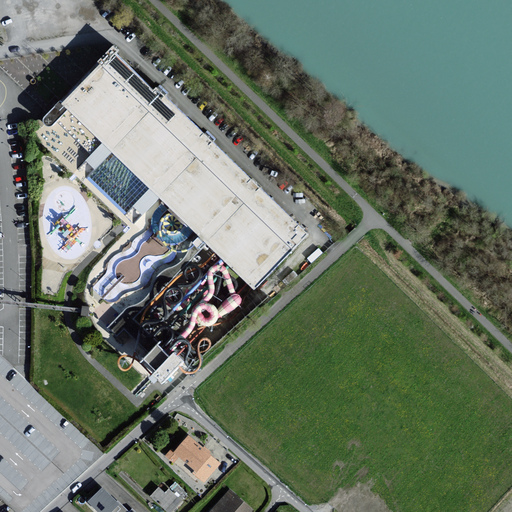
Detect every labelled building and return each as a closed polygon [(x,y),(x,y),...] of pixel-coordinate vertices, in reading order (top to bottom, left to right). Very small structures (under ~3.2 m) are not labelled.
[(83,134),(98,148),(78,169),(130,218),(149,197),(156,203),(162,209),(184,225),(192,229),(199,236),(204,244),(211,249),(215,254),(221,258),(224,261),(240,275),(242,279),(254,288),(306,234),(109,55),(80,86),(43,123),(43,125),(45,127),(46,128),(49,128),(62,114),(83,134)] [(136,302),(129,307),(135,313),(204,244),(199,236),(188,251),(185,258),(175,266),(163,271),(157,276),(154,282),(149,291),(145,298),(136,302)] [(135,313),(129,307),(108,327),(122,341),(133,331),(153,352),(146,359),(156,369),(151,374),(147,378),(154,384),(159,379),(163,384),(176,371),(190,358),(173,339),(166,346),(166,345),(163,342),(161,340),(160,339),(135,313)] [(219,464),(188,436),(174,452),(204,479),(219,464)] [(172,484),(182,496),(187,492),(177,479),(172,484)] [(159,488),(151,496),(168,511),(170,511),(181,501),(169,490),(165,494),(159,488)] [(109,511),(118,504),(102,489),(89,502),(99,511),(109,511)] [(230,491),(210,511),(248,511),(251,509),(230,491)]
